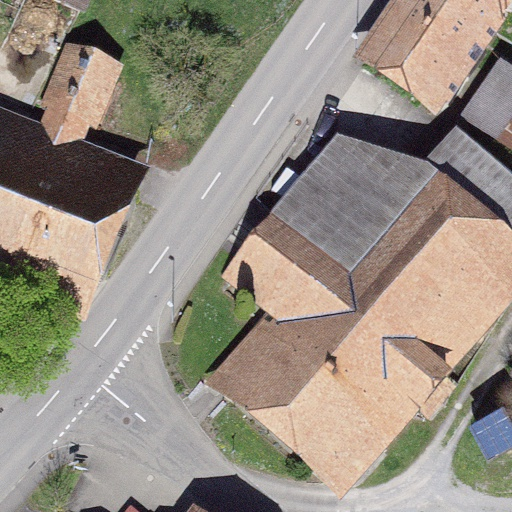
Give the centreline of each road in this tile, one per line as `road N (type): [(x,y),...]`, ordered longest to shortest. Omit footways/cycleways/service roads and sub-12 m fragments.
road 1 (tertiary): [(79,365),(341,0)]
road 2 (unknown): [(281,85),(363,126),(468,143),(511,164)]
road 3 (unclassified): [(251,511),(79,365)]
road 4 (tertiary): [(0,457),(79,365)]
